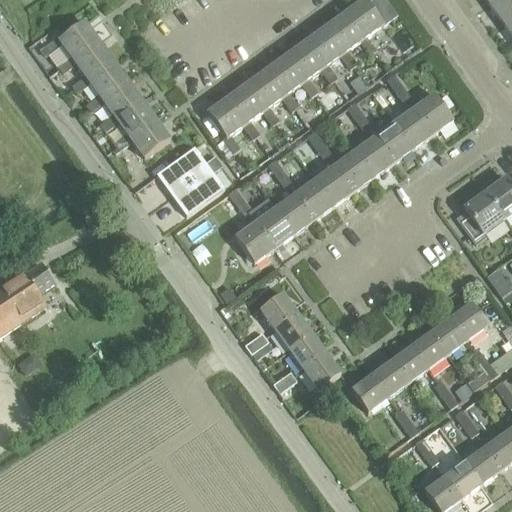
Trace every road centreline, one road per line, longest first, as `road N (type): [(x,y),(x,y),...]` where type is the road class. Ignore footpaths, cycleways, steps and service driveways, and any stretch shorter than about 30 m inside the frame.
road 1 (unclassified): [(342,511),(0,40)]
road 2 (residential): [(337,256),(511,130)]
road 3 (residential): [(511,116),(427,0)]
